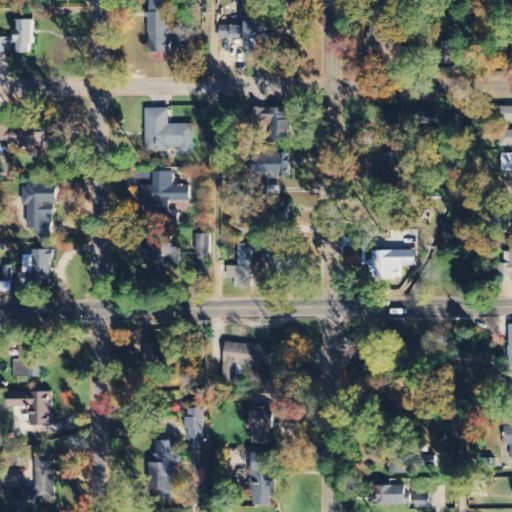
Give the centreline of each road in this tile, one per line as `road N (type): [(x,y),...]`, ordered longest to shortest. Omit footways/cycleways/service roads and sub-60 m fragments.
road 1 (tertiary): [(511,305),(0,315)]
road 2 (residential): [(511,87),(0,88)]
road 3 (residential): [(99,417),(98,0)]
road 4 (residential): [(331,356),(331,0)]
road 5 (residential): [(331,511),(331,378)]
